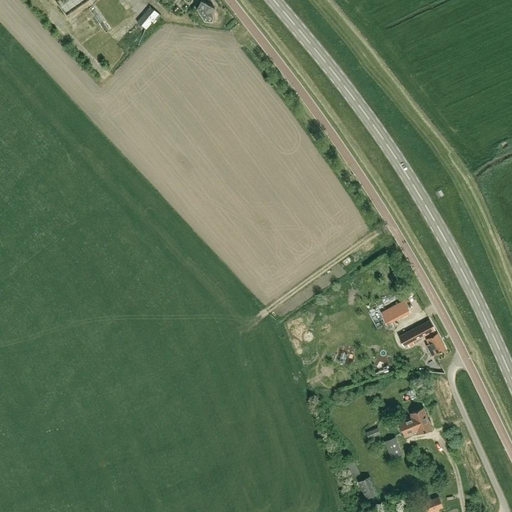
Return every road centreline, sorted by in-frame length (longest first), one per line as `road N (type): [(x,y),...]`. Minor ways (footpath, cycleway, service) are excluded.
road 1 (unclassified): [(511,453),(388,219),(228,0)]
road 2 (secondary): [(511,376),(419,193),(275,0)]
